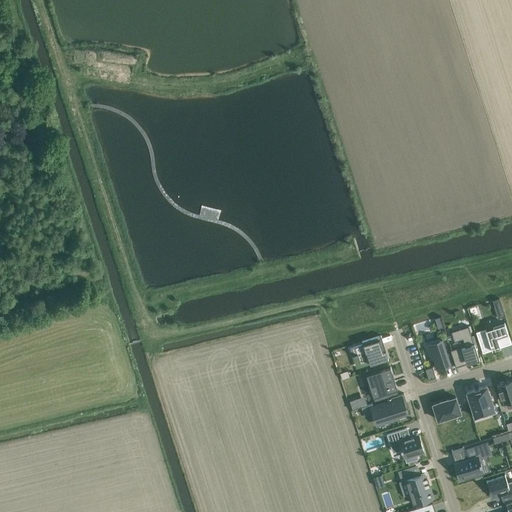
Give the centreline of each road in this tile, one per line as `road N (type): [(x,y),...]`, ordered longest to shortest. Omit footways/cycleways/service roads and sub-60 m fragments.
road 1 (track): [(5,0),(42,105),(40,121),(52,130),(101,277),(71,286)]
road 2 (residential): [(454,511),(415,393)]
